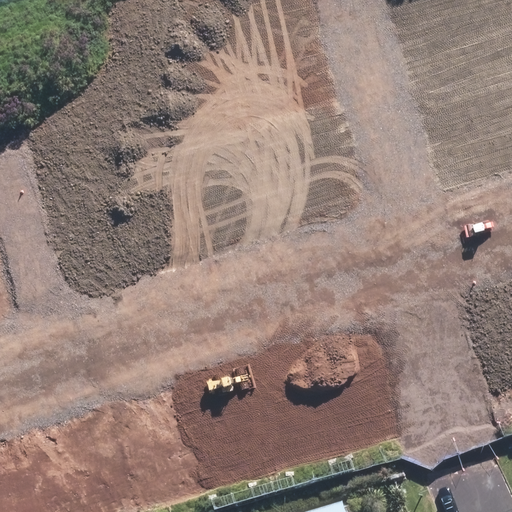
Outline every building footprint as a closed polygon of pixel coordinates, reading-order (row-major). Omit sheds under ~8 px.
[(0,0),(0,186),(17,194),(149,155),(120,54),(132,51),(117,0),(0,0)] [(199,0),(256,165),(270,160),(278,184),(327,167),(319,143),(423,108),(429,128),(483,109),(461,47),(408,65),(405,55),(458,37),(444,0),(199,0)] [(511,163),(511,149),(500,112),(414,139),(430,189),(511,163)] [(301,185),(311,217),(339,208),(329,176),(301,185)] [(301,220),(291,188),(261,197),(271,230),(301,220)] [(0,244),(22,238),(12,202),(0,196),(0,244)] [(432,293),(369,288),(365,332),(377,333),(372,393),(423,397),(432,293)] [(9,311),(0,313),(0,426),(42,414),(9,311)] [(511,342),(499,311),(457,327),(473,367),(511,351),(511,342)] [(0,511),(179,511),(366,456),(342,379),(315,387),(320,401),(263,419),(258,404),(234,412),(238,426),(208,435),(204,421),(153,436),(157,450),(127,459),(123,446),(99,453),(103,467),(44,484),(40,471),(0,483),(0,511)] [(352,511),(349,500),(307,511),(352,511)]
